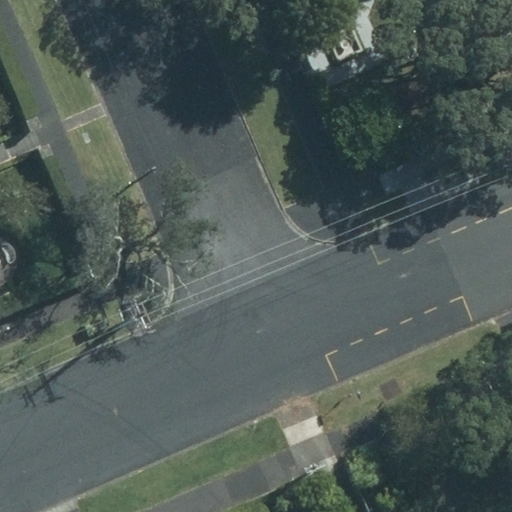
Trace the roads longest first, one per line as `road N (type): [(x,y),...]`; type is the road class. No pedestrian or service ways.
road 1 (residential): [(272,338),(126,0)]
road 2 (residential): [(272,338),(0,456)]
road 3 (residential): [(511,237),(272,338)]
